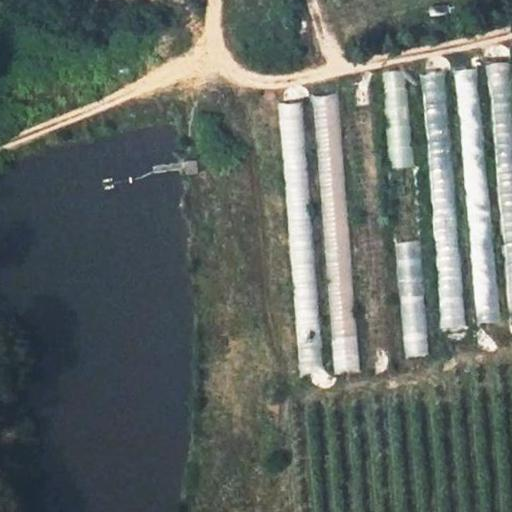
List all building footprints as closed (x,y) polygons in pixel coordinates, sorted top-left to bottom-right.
[(406,356),(429,354),(405,69),(382,71),(388,133),(395,132),(396,141),(388,142),(406,356)] [(350,87),(371,367),(392,366),(371,85),(350,87)] [(316,93),(334,370),(357,368),(338,92),(316,93)] [(305,99),(281,101),(297,372),(321,371),(305,99)] [(197,163),(179,166),(182,180),(200,177),(197,163)] [(462,298),(442,298),(442,325),(462,325),(462,298)]
